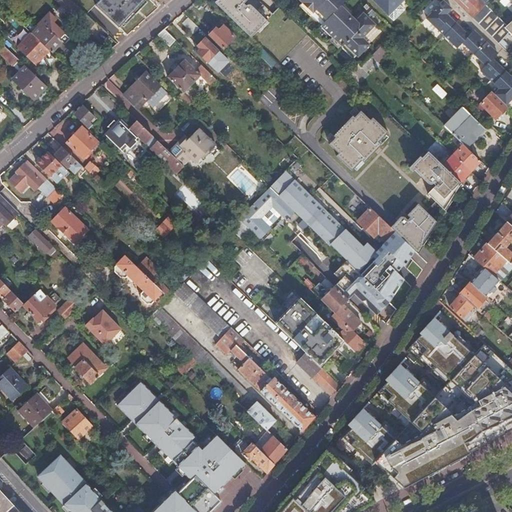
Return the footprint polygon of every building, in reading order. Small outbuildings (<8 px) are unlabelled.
[(56,0),(89,29),(95,22),(71,0),(56,0)] [(100,0),(96,5),(119,27),(144,0),(100,0)] [(224,0),(217,6),(250,37),(267,22),(249,5),(247,5),(245,7),(242,4),(247,0),(224,0)] [(330,17),(312,0),(299,0),(302,3),(299,6),(309,16),(315,10),(326,20),(319,26),(352,59),(356,56),(358,57),(369,46),(365,42),(378,28),(370,19),(375,14),(369,8),(356,22),(340,6),(330,17)] [(312,0),(330,17),(340,6),(345,0),(312,0)] [(371,0),(388,16),(398,5),(403,0),(371,0)] [(511,20),(507,25),(485,4),(488,0),(453,0),(497,42),(509,31),(511,34),(511,20)] [(511,75),(511,76),(493,59),(498,54),(474,30),(469,35),(446,14),(451,9),(443,1),(438,6),(437,5),(431,12),(432,13),(426,18),(457,48),(463,43),(486,65),(481,70),(500,89),(494,94),(506,105),(511,98),(511,75)] [(398,5),(388,16),(393,21),(404,10),(398,5)] [(50,50),(52,52),(61,41),(65,45),(70,39),(54,23),(57,20),(48,11),(35,25),(37,27),(32,33),(50,50)] [(192,34),(198,28),(188,18),(182,24),(192,34)] [(19,46),(31,33),(23,24),(11,38),(19,46)] [(223,49),(234,38),(221,25),(216,30),(215,29),(209,35),(223,49)] [(164,29),(157,35),(167,46),(173,39),(164,29)] [(50,50),(32,33),(31,33),(19,46),(18,46),(37,64),(50,50)] [(196,52),(207,62),(217,51),(205,39),(197,46),(200,49),(196,52)] [(0,51),(13,64),(19,59),(4,45),(0,49),(0,51)] [(380,46),(371,56),(376,61),(377,62),(387,53),(380,46)] [(264,59),(267,54),(261,49),(258,53),(264,59)] [(361,67),(366,72),(372,66),(376,61),(371,56),(361,67)] [(171,81),(184,93),(200,76),(210,85),(215,79),(208,73),(202,67),(201,65),(196,71),(184,60),(167,77),(171,81)] [(208,73),(213,69),(207,62),(202,67),(208,73)] [(34,99),(47,86),(22,63),(20,66),(23,68),(12,79),(34,99)] [(348,74),(358,85),(369,74),(366,72),(361,67),(358,64),(348,74)] [(208,73),(215,79),(220,75),(213,69),(208,73)] [(123,95),(137,108),(144,100),(151,107),(166,92),(145,72),(124,94),(123,95)] [(178,98),(183,94),(184,93),(171,81),(166,86),(178,98)] [(436,84),(431,89),(441,99),(446,93),(436,84)] [(494,94),(491,91),(480,104),(479,103),(474,108),(483,117),(485,119),(490,114),(495,119),(507,106),(506,105),(494,94)] [(191,111),(213,132),(218,127),(203,113),(203,114),(183,94),(178,98),(181,101),(191,111)] [(74,115),(85,127),(88,130),(92,126),(89,123),(95,117),(83,106),(76,113),(73,110),(71,112),(74,115)] [(462,144),(465,146),(483,128),(462,108),(444,126),(462,144)] [(346,130),(369,152),(389,132),(374,117),(371,120),(361,111),(343,128),(346,130)] [(176,174),(177,173),(183,166),(167,151),(149,133),(133,118),(126,124),(120,118),(118,119),(116,122),(115,120),(113,118),(106,125),(109,129),(110,130),(108,132),(107,131),(104,134),(119,149),(120,148),(122,150),(126,146),(129,149),(136,142),(135,140),(138,137),(176,174)] [(89,135),(91,133),(88,130),(85,127),(83,129),(81,128),(66,143),(82,158),(96,143),(89,135)] [(343,128),(330,142),(333,145),(346,130),(343,128)] [(167,151),(183,166),(189,160),(194,164),(199,158),(201,159),(214,146),(197,129),(189,137),(188,135),(180,142),(178,140),(167,151)] [(352,170),(369,152),(346,130),(333,145),(330,142),(328,144),(338,154),(337,156),(352,170)] [(75,160),(53,138),(47,144),(57,153),(55,155),(67,168),(75,160)] [(452,154),(470,172),(480,160),(465,146),(462,144),(452,154)] [(133,159),(137,153),(129,148),(125,155),(133,159)] [(297,159),(286,170),(344,228),(360,211),(353,204),(354,202),(344,192),(348,187),(308,148),(297,159)] [(434,201),(443,209),(453,194),(450,192),(458,182),(442,165),(427,151),(411,168),(427,183),(428,184),(429,184),(430,184),(430,183),(431,183),(432,183),(434,185),(426,193),(434,201)] [(62,165),(48,152),(37,163),(50,177),(57,183),(68,171),(62,165)] [(458,182),(459,182),(470,172),(452,154),(442,165),(458,182)] [(63,195),(30,163),(26,166),(24,164),(16,172),(17,173),(9,181),(17,189),(24,181),(29,185),(35,191),(38,189),(54,204),(63,195)] [(84,169),(92,176),(98,170),(90,163),(84,169)] [(286,170),(269,187),(294,211),(345,261),(388,303),(404,278),(397,272),(401,264),(403,266),(415,251),(389,227),(348,187),(344,192),(354,202),(353,204),(360,211),(364,215),(358,221),(374,237),(380,231),(382,233),(381,233),(381,236),(386,240),(381,245),(375,251),(366,242),(362,246),(344,228),(286,170)] [(24,181),(17,189),(21,193),(29,185),(24,181)] [(294,211),(269,187),(238,219),(250,231),(259,240),(270,228),(268,226),(280,214),(289,223),(291,221),(287,218),(294,211)] [(254,189),(247,196),(252,201),(259,194),(254,189)] [(0,197),(0,220),(1,221),(7,228),(20,215),(1,196),(0,197)] [(437,218),(443,209),(434,201),(428,209),(437,218)] [(389,227),(415,251),(435,221),(426,212),(417,204),(404,217),(402,216),(401,216),(400,216),(389,227)] [(64,207),(52,220),(58,227),(59,226),(70,236),(68,237),(74,242),(87,229),(64,207)] [(426,212),(435,221),(437,218),(428,209),(426,212)] [(175,226),(178,223),(171,215),(156,230),(164,238),(175,226)] [(250,231),(238,219),(231,230),(241,240),(250,231)] [(58,227),(52,220),(50,222),(57,229),(58,227)] [(511,265),(511,252),(506,247),(511,240),(511,226),(507,221),(487,243),(511,265)] [(56,250),(36,230),(29,236),(49,257),(56,250)] [(474,258),(484,267),(499,280),(500,281),(511,267),(511,265),(487,243),(474,258)] [(90,258),(100,267),(101,265),(92,256),(90,258)] [(136,267),(126,257),(116,267),(115,273),(118,276),(123,276),(125,274),(143,292),(141,294),(141,300),(147,306),(152,305),(163,293),(136,267)] [(136,267),(163,293),(166,296),(169,299),(173,296),(153,277),(160,270),(146,257),(136,267)] [(95,272),(100,267),(90,258),(86,262),(95,272)] [(388,303),(345,261),(333,273),(340,279),(334,285),(347,298),(353,292),(361,301),(365,299),(367,306),(376,315),(388,303)] [(484,267),(470,283),(485,296),(490,291),(491,292),(493,292),(496,289),(495,288),(494,286),(499,280),(484,267)] [(0,295),(3,298),(11,291),(0,279),(0,295)] [(302,430),(314,416),(274,377),(272,379),(246,354),(248,351),(241,345),(245,341),(184,283),(184,284),(174,294),(221,339),(215,344),(226,355),(230,351),(243,363),(238,369),(302,430)] [(470,283),(461,294),(474,306),(481,312),(483,310),(481,308),(487,301),(484,299),(486,297),(485,296),(470,283)] [(347,298),(334,285),(328,291),(320,299),(334,312),(354,331),(361,323),(342,304),(347,298)] [(323,286),(315,294),(320,299),(328,291),(323,286)] [(39,289),(38,290),(23,304),(22,305),(38,322),(55,306),(39,289)] [(338,333),(293,290),(268,316),(289,337),(305,353),(319,365),(344,340),(338,333)] [(11,291),(3,298),(15,311),(22,305),(23,304),(11,291)] [(65,318),(82,302),(74,294),(57,310),(65,318)] [(474,306),(461,294),(450,306),(465,320),(473,312),(470,310),(474,306)] [(160,309),(169,299),(166,296),(157,305),(160,309)] [(206,354),(160,309),(151,318),(191,358),(195,362),(200,367),(205,362),(241,397),(246,392),(207,353),(206,354)] [(92,318),(85,325),(104,344),(120,329),(102,310),(93,319),(92,318)] [(357,352),(366,343),(354,331),(334,312),(330,316),(339,324),(344,327),(338,333),(344,340),(357,352)] [(352,428),(343,437),(372,463),(376,459),(405,488),(511,430),(511,367),(507,363),(485,342),(475,353),(434,316),(420,331),(422,333),(412,344),(450,379),(435,396),(399,363),(385,379),(387,381),(378,391),(411,422),(396,438),(362,408),(347,424),(352,428)] [(7,329),(1,324),(0,325),(0,339),(9,332),(7,329)] [(479,327),(474,332),(480,337),(485,332),(479,327)] [(15,362),(27,351),(19,343),(18,341),(6,353),(15,362)] [(76,366),(75,368),(90,384),(106,368),(83,344),(68,358),(76,366)] [(332,395),(340,385),(319,365),(305,353),(296,362),(332,395)] [(195,362),(191,358),(182,367),(178,372),(182,376),(195,362)] [(9,367),(0,375),(0,388),(1,387),(11,398),(26,385),(9,367)] [(112,511),(60,456),(38,477),(70,511),(209,511),(221,501),(214,494),(246,463),(218,435),(208,445),(210,448),(206,452),(193,440),(196,437),(141,382),(117,405),(188,478),(172,493),(152,511),(112,511)] [(51,411),(52,410),(37,393),(18,410),(34,426),(51,411)] [(246,411),(265,430),(275,420),(256,401),(246,411)] [(64,412),(58,405),(52,410),(51,411),(57,418),(64,412)] [(76,410),(62,423),(78,439),(92,426),(76,410)] [(282,455),(287,449),(268,432),(266,434),(270,438),(260,450),(275,464),(282,455)] [(272,468),(275,464),(260,450),(252,443),(242,453),(249,461),(252,458),(267,473),(272,468)] [(24,448),(16,456),(24,463),(32,455),(24,448)] [(273,511),(358,511),(377,502),(351,478),(354,474),(326,449),(273,511)] [(18,511),(0,492),(0,511),(18,511)]
